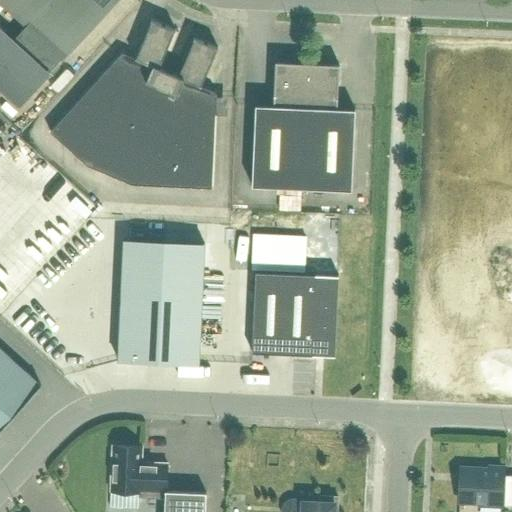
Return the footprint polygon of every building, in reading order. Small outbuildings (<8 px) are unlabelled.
[(6,0),(30,21),(11,41),(0,30),(0,87),(19,104),(113,0),(6,0)] [(122,52),(50,131),(87,165),(132,184),(211,188),(216,92),(201,86),(217,47),(193,37),(177,75),(159,67),(175,29),(151,19),(135,58),(122,52)] [(337,108),(339,65),(275,62),(273,106),(255,105),(251,186),(351,190),(355,109),(337,108)] [(199,364),(205,244),(124,240),(118,361),(199,364)] [(335,356),(338,275),(255,272),(252,352),(323,355),(335,356)] [(0,430),(41,385),(0,348),(0,430)] [(204,511),(205,492),(166,491),(167,463),(145,462),(141,459),(142,446),(112,445),(110,491),(138,492),(138,497),(165,498),(164,511),(204,511)] [(460,468),(459,501),(478,502),(478,505),(502,506),(511,506),(511,475),(503,475),(504,467),(488,466),(488,469),(460,468)] [(333,511),(334,511),(337,511),(338,496),(319,496),(319,502),(302,501),(291,501),(287,503),(284,508),(283,511),(333,511)]
